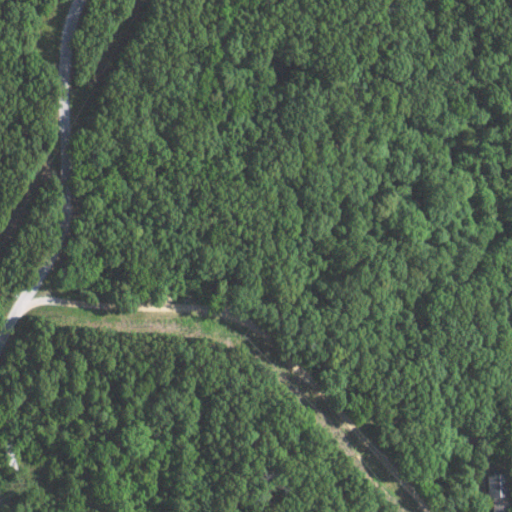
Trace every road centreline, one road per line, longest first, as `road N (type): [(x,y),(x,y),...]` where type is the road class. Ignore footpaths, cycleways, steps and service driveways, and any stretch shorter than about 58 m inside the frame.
road 1 (residential): [(25,300),(224,314),(270,337),(431,511)]
road 2 (residential): [(79,0),(63,67),(64,217),(33,289),(0,338)]
